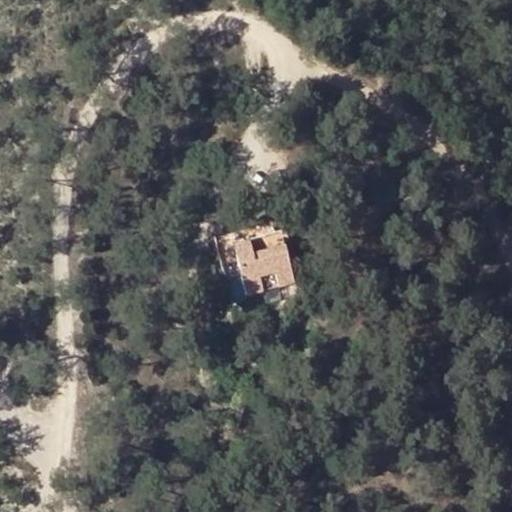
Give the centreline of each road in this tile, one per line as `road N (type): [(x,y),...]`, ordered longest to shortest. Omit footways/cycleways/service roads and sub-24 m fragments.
road 1 (unclassified): [(289,50),(226,26),(184,28),(135,48),(93,99),(66,223),(71,384),(50,425)]
road 2 (track): [(511,227),(470,159),(386,99),(289,50)]
